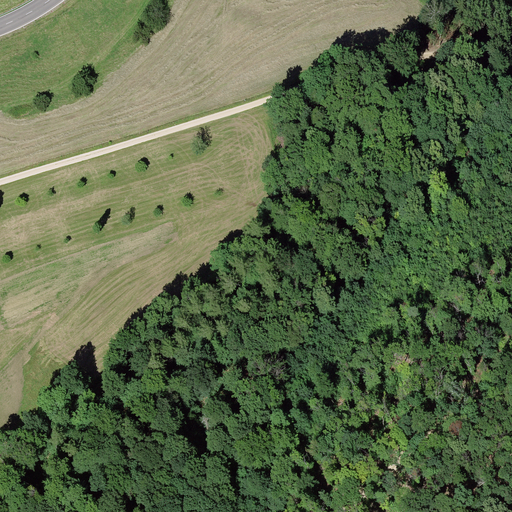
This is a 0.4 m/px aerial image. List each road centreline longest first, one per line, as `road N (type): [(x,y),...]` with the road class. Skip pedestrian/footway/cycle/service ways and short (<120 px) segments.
road 1 (track): [(511,45),(403,58),(0,183)]
road 2 (track): [(343,511),(465,411),(511,404)]
